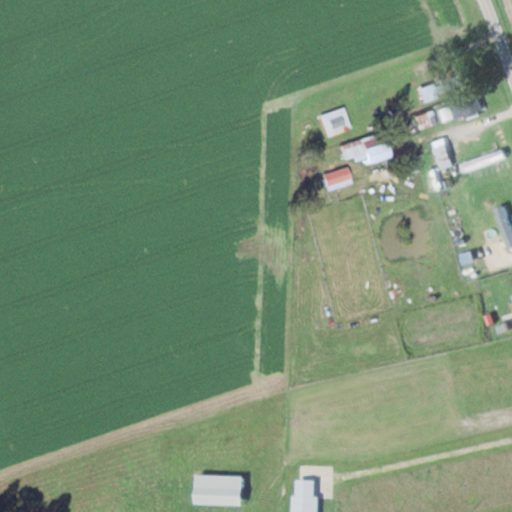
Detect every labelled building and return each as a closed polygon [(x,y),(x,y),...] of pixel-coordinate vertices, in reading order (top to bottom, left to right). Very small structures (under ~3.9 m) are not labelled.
[(419,83),(420,101),(444,99),(443,81),(419,83)] [(484,114),(479,95),(452,104),(457,122),(484,114)] [(350,129),(342,107),(319,116),(327,138),(350,129)] [(454,119),(450,107),(438,112),(443,123),(454,119)] [(416,116),(419,130),(434,126),(431,112),(416,116)] [(388,158),(381,134),(338,146),(342,160),(363,155),(365,164),(388,158)] [(437,165),(451,160),(447,145),(432,149),(437,165)] [(464,164),(468,174),(506,158),(502,149),(464,164)] [(322,180),(326,192),(350,184),(347,172),(322,180)] [(165,488),(165,470),(149,470),(149,488),(165,488)] [(244,477),(197,477),(197,506),(244,506),(244,477)] [(318,511),(319,481),(294,481),(293,511),(318,511)]
